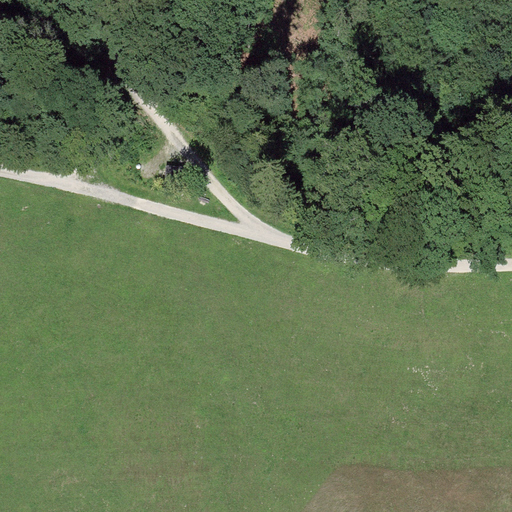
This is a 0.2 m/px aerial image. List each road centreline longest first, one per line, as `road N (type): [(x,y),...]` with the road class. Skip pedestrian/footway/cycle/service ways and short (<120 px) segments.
road 1 (track): [(269,239),(114,59),(120,0)]
road 2 (track): [(269,239),(0,171)]
road 3 (track): [(511,265),(398,264),(269,239)]
road 4 (track): [(66,186),(104,129),(114,59)]
